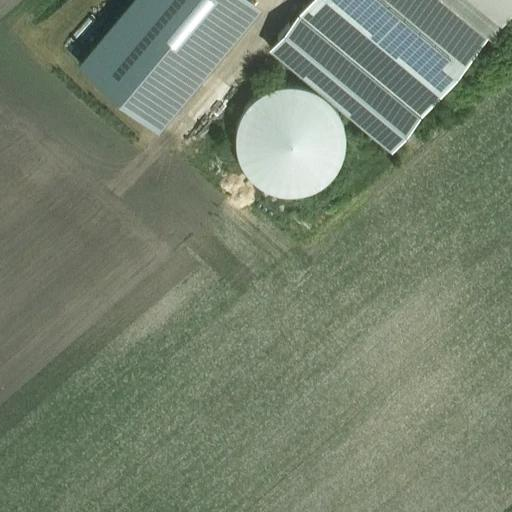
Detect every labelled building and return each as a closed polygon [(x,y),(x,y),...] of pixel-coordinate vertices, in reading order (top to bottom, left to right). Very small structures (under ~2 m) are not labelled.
[(128,0),(77,62),(158,130),(261,6),(254,0),(128,0)] [(420,114),(487,33),(446,0),(308,0),(298,12),(420,114)] [(511,6),(511,0),(470,0),(498,23),(511,6)] [(297,15),(269,49),(390,149),(418,116),(297,15)] [(271,190),(291,193),(311,189),(328,178),(340,161),(345,142),(342,121),(332,103),(317,90),(298,84),(277,84),(259,92),(244,106),(236,125),(234,145),(240,164),(253,180),(271,190)]
